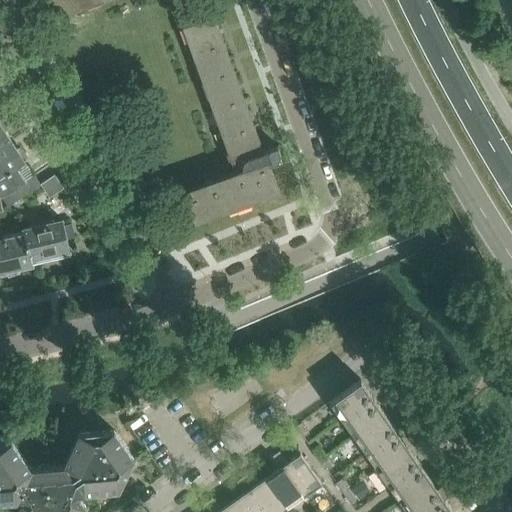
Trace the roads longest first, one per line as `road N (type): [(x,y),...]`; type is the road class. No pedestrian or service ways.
road 1 (residential): [(151,511),(380,345),(502,511)]
road 2 (residential): [(177,298),(325,250),(339,229),(255,0)]
road 3 (residential): [(177,298),(0,40)]
road 4 (primary): [(371,0),(408,82),(511,257)]
road 5 (primary): [(511,179),(417,0)]
road 6 (residential): [(0,344),(177,298)]
